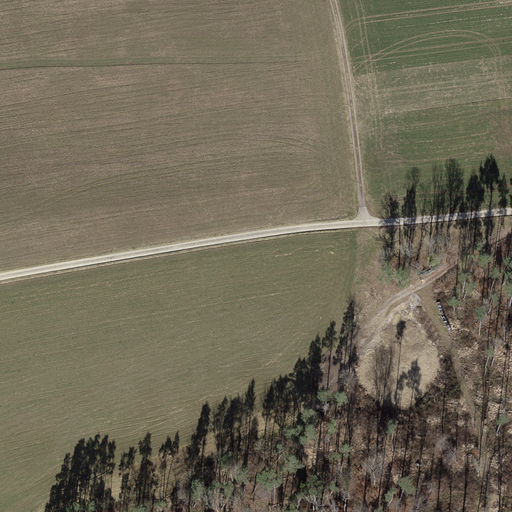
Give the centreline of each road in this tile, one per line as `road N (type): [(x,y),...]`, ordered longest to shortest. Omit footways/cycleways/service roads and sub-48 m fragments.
road 1 (track): [(511,213),(269,234),(0,278)]
road 2 (track): [(366,224),(329,0)]
